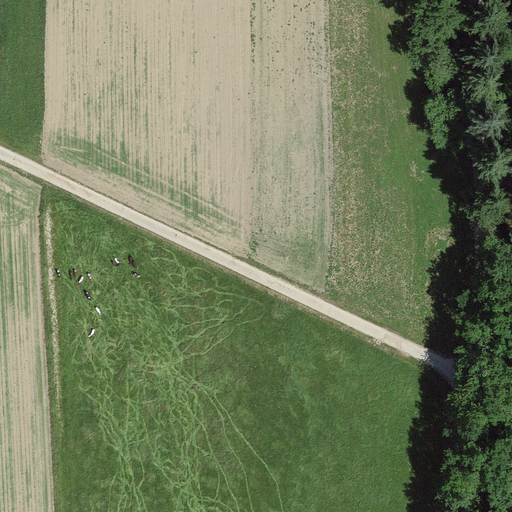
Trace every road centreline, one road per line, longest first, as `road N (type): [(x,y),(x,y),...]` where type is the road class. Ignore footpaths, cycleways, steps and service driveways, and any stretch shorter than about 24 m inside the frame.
road 1 (track): [(0,158),(474,381)]
road 2 (unclassified): [(491,0),(474,381),(452,511)]
